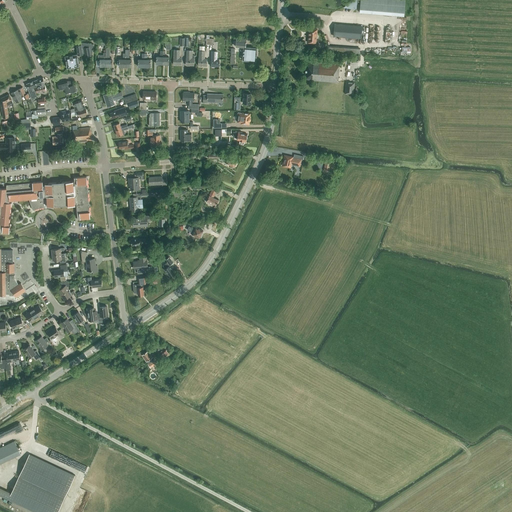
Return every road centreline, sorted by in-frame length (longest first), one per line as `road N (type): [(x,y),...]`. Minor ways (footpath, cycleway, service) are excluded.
road 1 (secondary): [(126,328),(187,286),(212,257),(265,149),(275,86)]
road 2 (secondary): [(0,410),(126,328)]
road 3 (residential): [(170,82),(171,162),(104,165)]
road 4 (track): [(62,511),(80,474),(26,450),(13,478)]
road 5 (residential): [(120,292),(104,165)]
